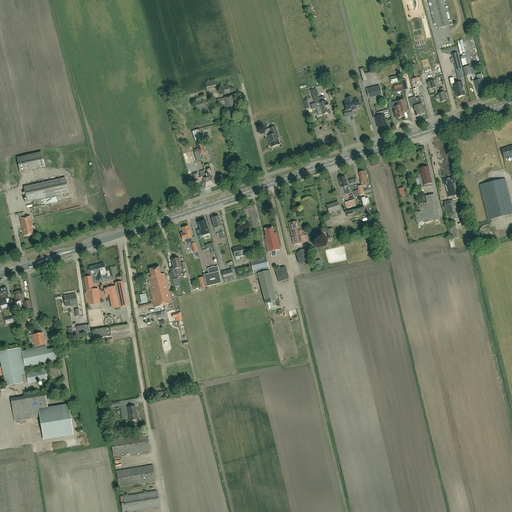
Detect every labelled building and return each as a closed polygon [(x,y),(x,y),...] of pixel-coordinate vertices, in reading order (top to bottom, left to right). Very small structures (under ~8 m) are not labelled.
[(430,0),(437,29),(449,26),(443,0),(430,0)] [(459,79),(465,77),(458,52),(452,54),(459,79)] [(465,76),(471,75),(469,66),(463,68),(465,76)] [(476,75),(477,80),(474,81),(477,91),(484,89),(482,81),(483,80),(482,74),(476,75)] [(400,82),(399,76),(389,78),(391,84),(400,82)] [(205,83),(205,86),(207,91),(217,89),(216,83),(215,80),(205,83)] [(429,89),(434,88),(437,87),(435,80),(432,81),(427,82),(429,89)] [(457,97),(465,95),(462,82),(454,84),(457,97)] [(403,91),(401,84),(393,86),(395,93),(403,91)] [(230,85),(229,85),(220,87),(222,94),(231,91),(230,85)] [(380,85),(367,89),(369,96),(382,93),(380,85)] [(414,93),(415,97),(421,114),(425,113),(422,104),(421,104),(420,101),(419,97),(418,98),(417,95),(418,94),(419,94),(417,87),(412,88),(414,93)] [(437,100),(440,100),(441,102),(448,100),(445,92),(444,93),(443,89),(440,90),(441,91),(440,91),(440,93),(438,93),(439,95),(436,96),(435,97),(436,100),(437,100)] [(227,115),(238,112),(233,95),(209,102),(210,107),(224,104),(225,106),(223,107),(224,110),(226,110),(227,115)] [(321,104),(320,101),(318,95),(313,96),(315,104),(311,105),(312,110),(316,109),(318,116),(329,113),(326,102),(321,104)] [(197,114),(210,110),(206,96),(194,99),(197,114)] [(416,116),(421,114),(415,97),(409,99),(412,109),(414,108),(416,116)] [(345,118),(353,115),(352,110),(359,108),(357,100),(352,101),(352,100),(347,101),(347,102),(344,103),(346,111),(343,112),(345,118)] [(394,108),(396,119),(404,117),(403,112),(407,112),(404,100),(397,102),(398,107),(394,108)] [(378,117),(376,117),(378,128),(387,125),(383,112),(377,113),(378,117)] [(356,120),(359,133),(367,131),(364,118),(356,120)] [(271,148),(280,144),(277,138),(279,137),(275,127),(269,129),(272,135),(267,137),(271,148)] [(193,132),(196,140),(201,138),(198,130),(193,132)] [(198,152),(205,150),(201,139),(195,141),(198,152)] [(511,146),(510,147),(510,148),(502,150),(504,158),(511,155),(511,146)] [(42,153),(18,158),(21,172),(45,167),(42,153)] [(419,169),(421,174),(419,175),(418,176),(418,178),(419,178),(420,184),(421,188),(425,187),(424,185),(431,183),(428,167),(419,169)] [(210,187),(214,186),(210,174),(211,173),(210,169),(205,171),(206,174),(205,174),(208,184),(209,183),(210,187)] [(358,173),(361,181),(360,182),(362,186),(368,185),(365,171),(358,173)] [(208,184),(205,174),(198,176),(197,173),(192,175),(194,182),(201,180),(204,189),(210,187),(209,183),(208,184)] [(338,179),(341,188),(343,187),(345,194),(350,193),(345,177),(338,179)] [(448,197),(452,196),(453,200),(458,199),(457,195),(458,195),(453,177),(443,180),(444,185),(445,185),(448,197)] [(27,203),(68,193),(65,179),(24,188),(27,203)] [(489,220),(511,214),(511,207),(505,179),(480,185),(489,220)] [(418,224),(424,223),(440,219),(434,195),(425,197),(427,203),(420,205),(420,204),(417,205),(419,212),(414,213),(417,223),(418,223),(418,224)] [(344,203),(346,209),(356,206),(354,200),(344,203)] [(329,214),(340,210),(338,202),(334,204),(327,207),(329,214)] [(447,216),(453,214),(450,204),(444,206),(447,216)] [(20,219),(23,234),(24,234),(25,237),(32,235),(31,227),(32,227),(30,217),(25,218),(23,213),(19,214),(20,219)] [(216,231),(216,232),(218,236),(224,234),(222,230),(223,230),(222,226),(219,216),(211,219),(215,231),(216,231)] [(198,237),(209,234),(205,221),(198,223),(200,230),(196,231),(198,237)] [(294,245),(304,243),(302,234),(301,234),(300,230),(299,231),(297,222),(289,224),(294,245)] [(451,239),(458,238),(455,222),(447,224),(451,239)] [(488,225),(487,225),(486,225),(484,225),(483,226),(482,227),(481,228),(480,229),(480,230),(479,231),(479,233),(479,234),(480,235),(480,237),(481,238),(482,239),(483,239),(484,240),(486,240),(487,240),(488,240),(490,240),(491,239),(492,238),(493,237),(494,236),(494,235),(494,233),(494,232),(494,231),(494,229),(493,228),(492,227),(491,226),(490,226),(488,225)] [(184,227),(182,228),(184,236),(181,237),(183,240),(192,238),(191,235),(188,226),(186,227),(185,226),(184,227)] [(275,251),(280,250),(276,233),(273,234),(272,228),(265,230),(266,236),(264,236),(265,240),(268,253),(270,252),(271,256),(276,255),(275,251)] [(235,257),(246,255),(244,247),(233,249),(235,257)] [(298,263),(304,262),(306,273),(311,272),(310,261),(309,261),(306,249),(300,250),(296,254),(298,263)] [(174,269),(181,268),(179,258),(172,260),(173,268),(170,268),(172,278),(174,284),(175,287),(176,287),(175,284),(176,284),(175,277),(176,277),(174,269)] [(249,268),(252,268),(254,273),(269,270),(266,258),(251,262),(251,265),(249,265),(249,268)] [(89,272),(90,272),(91,275),(98,274),(100,281),(107,279),(104,264),(89,268),(89,269),(88,269),(88,270),(88,272),(89,272)] [(208,268),(209,274),(212,286),(222,283),(219,271),(218,266),(208,268)] [(154,308),(172,303),(165,274),(161,275),(159,267),(149,270),(150,274),(149,274),(150,278),(148,278),(149,282),(148,282),(154,308)] [(286,267),(280,268),(279,267),(277,268),(278,269),(275,270),(278,282),(289,279),(286,267)] [(234,277),(233,277),(236,276),(234,269),(231,270),(231,269),(222,272),(224,280),(234,277)] [(93,290),(91,277),(84,278),(88,306),(99,304),(97,289),(93,290)] [(109,295),(111,308),(126,305),(122,282),(108,285),(108,284),(102,285),(103,290),(104,290),(105,295),(109,295)] [(2,300),(0,300),(0,306),(7,305),(5,296),(8,295),(6,288),(0,289),(0,297),(1,298),(2,300)] [(24,301),(22,291),(14,293),(16,302),(24,301)] [(70,307),(78,306),(76,295),(64,297),(65,305),(69,304),(70,307)] [(18,318),(24,317),(24,320),(28,319),(27,314),(24,314),(24,310),(17,311),(18,318)] [(173,319),(175,318),(176,322),(182,320),(180,312),(171,314),(173,319)] [(18,333),(29,331),(27,322),(16,323),(18,333)] [(78,334),(87,332),(85,324),(76,326),(78,334)] [(110,328),(92,331),(93,339),(111,336),(110,328)] [(25,369),(58,361),(55,348),(47,350),(44,341),(45,340),(45,337),(44,337),(43,333),(32,335),(33,338),(32,339),(33,344),(34,344),(35,348),(21,352),(25,369)] [(0,358),(6,387),(24,383),(16,349),(0,352),(0,358)] [(28,382),(42,379),(40,371),(27,374),(28,382)] [(50,431),(70,428),(67,409),(49,412),(45,392),(25,395),(26,399),(11,402),(14,421),(48,416),(50,431)] [(129,421),(138,419),(135,406),(127,408),(129,421)] [(113,456),(150,450),(147,434),(110,440),(113,456)] [(118,487),(155,481),(153,465),(115,471),(118,487)] [(122,511),(130,511),(160,507),(157,491),(120,498),(122,511)]
